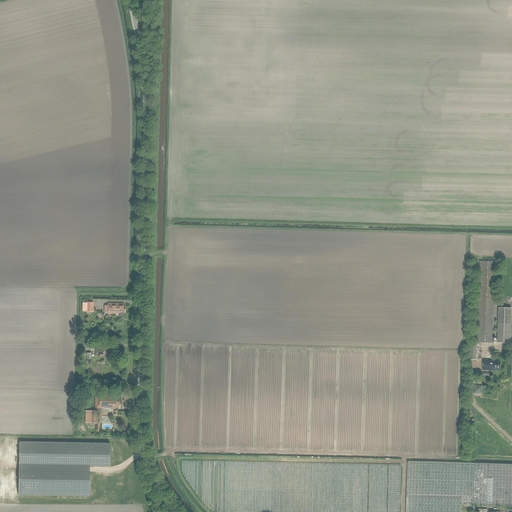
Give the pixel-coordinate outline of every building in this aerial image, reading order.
[(493,261),(494,259),(483,258),(483,261),(480,261),(477,342),(493,343),(496,262),(493,261)] [(83,303),(83,312),(93,312),(93,303),(92,303),(92,299),(86,299),(86,303),(83,303)] [(125,316),(125,307),(125,306),(124,306),(124,303),(108,303),(108,305),(104,305),(104,312),(107,312),(107,314),(116,314),(116,313),(119,313),(119,316),(125,316)] [(497,343),(510,343),(511,308),(498,308),(497,343)] [(466,359),(476,360),(477,345),(470,344),(470,349),(466,348),(466,355),(466,359)] [(122,350),(122,348),(103,348),(96,348),(95,348),(95,356),(96,356),(103,356),(103,355),(117,355),(117,356),(122,356),(122,354),(124,354),(124,350),(122,350)] [(499,368),(501,368),(501,363),(499,363),(499,360),(483,360),(483,370),(499,371),(499,368)] [(482,394),(483,385),(474,385),(474,394),(482,394)] [(96,395),(95,408),(98,409),(115,409),(115,408),(119,408),(119,405),(121,405),(122,395),(96,395)] [(110,443),(96,443),(20,442),(19,495),(89,496),(90,466),(96,466),(110,466),(110,443)] [(460,511),(461,505),(511,506),(511,464),(407,462),(405,511),(460,511)]
